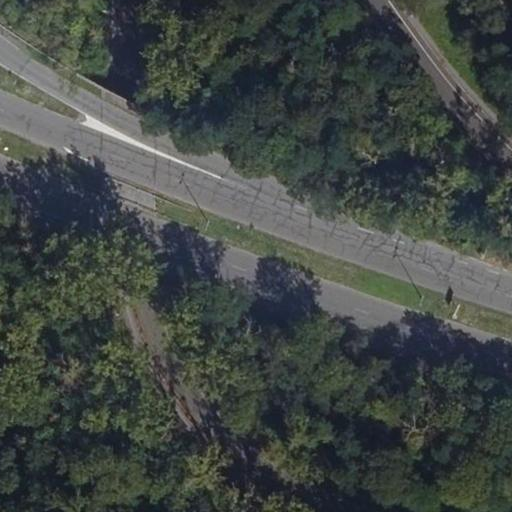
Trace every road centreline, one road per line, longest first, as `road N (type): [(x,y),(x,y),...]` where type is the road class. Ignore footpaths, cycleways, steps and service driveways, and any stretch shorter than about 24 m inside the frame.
road 1 (secondary): [(125,0),(124,198),(139,305),(171,377),(248,467),(337,511)]
road 2 (tertiary): [(0,175),(173,246),(511,350)]
road 3 (secondary): [(418,267),(326,209),(187,150),(0,47)]
road 4 (tertiary): [(418,267),(183,183),(0,106)]
road 5 (secondary): [(511,163),(440,104),(369,0)]
